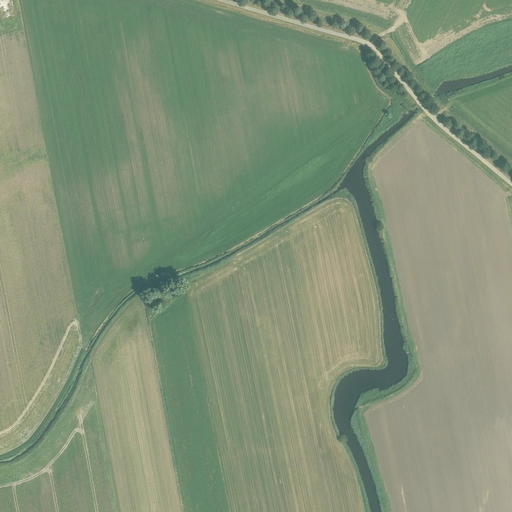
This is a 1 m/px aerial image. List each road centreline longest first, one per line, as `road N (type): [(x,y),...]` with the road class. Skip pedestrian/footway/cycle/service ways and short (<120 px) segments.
road 1 (unclassified): [(511,185),(433,119),(367,43),(214,0)]
road 2 (track): [(511,163),(443,108),(376,36)]
